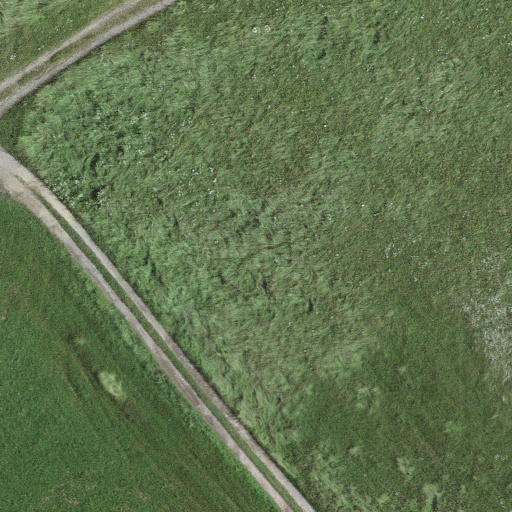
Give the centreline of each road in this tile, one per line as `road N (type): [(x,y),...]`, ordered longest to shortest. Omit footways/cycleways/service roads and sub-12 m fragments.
road 1 (track): [(0,157),(300,511)]
road 2 (track): [(159,0),(35,65),(0,93)]
